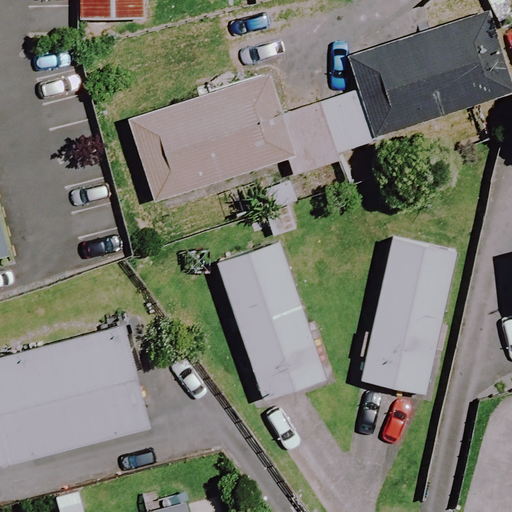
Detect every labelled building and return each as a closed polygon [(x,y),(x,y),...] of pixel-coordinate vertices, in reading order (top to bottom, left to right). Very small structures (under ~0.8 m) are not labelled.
[(142,0),(79,0),(80,23),(143,23),(142,0)] [(318,103),(335,154),(511,92),(511,88),(486,13),(346,61),(356,89),(318,103)] [(335,154),(318,103),(286,113),(272,72),(186,102),(179,83),(142,96),(149,115),(127,123),(155,205),(287,160),(293,177),(338,161),(335,154)] [(0,263),(16,259),(2,210),(0,203),(0,263)] [(457,255),(393,240),(359,381),(423,396),(457,255)] [(327,382),(281,242),(218,263),(263,402),(327,382)] [(0,464),(147,426),(121,326),(0,357),(0,464)]
